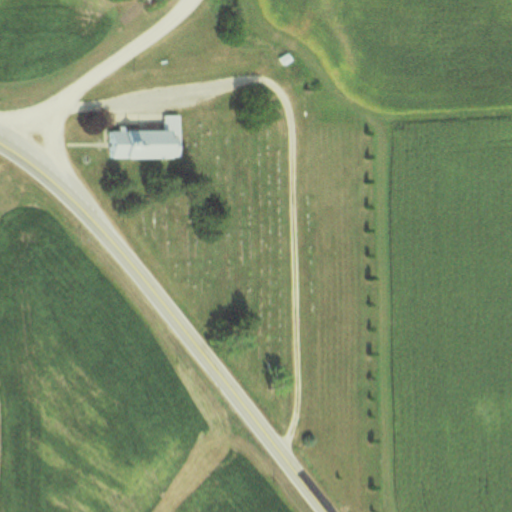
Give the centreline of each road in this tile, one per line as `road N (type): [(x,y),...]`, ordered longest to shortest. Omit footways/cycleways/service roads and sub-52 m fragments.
road 1 (primary): [(0,139),(83,208),(328,511)]
road 2 (residential): [(13,147),(187,0)]
